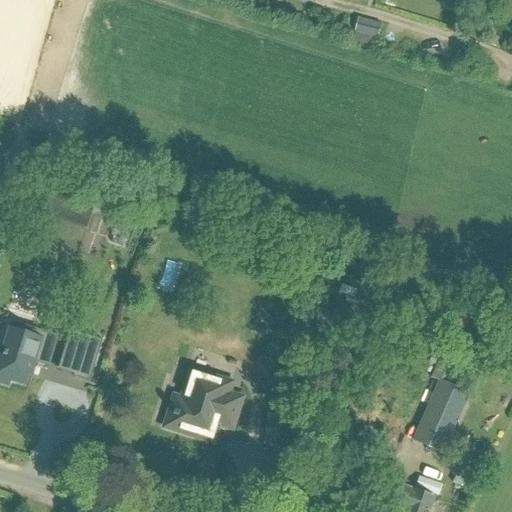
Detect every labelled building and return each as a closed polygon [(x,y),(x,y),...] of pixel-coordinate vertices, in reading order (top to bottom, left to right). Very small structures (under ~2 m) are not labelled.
[(356,19),(350,41),(376,48),(382,26),(356,19)] [(49,135),(43,149),(60,156),(66,142),(49,135)] [(326,336),(343,345),(359,314),(338,304),(331,317),(318,311),(312,324),(328,332),(326,336)] [(0,356),(0,383),(8,385),(10,380),(22,384),(25,376),(29,377),(33,364),(48,368),(48,366),(57,337),(31,329),(29,337),(9,331),(1,357),(0,356)] [(69,331),(63,349),(79,354),(72,376),(72,378),(88,383),(101,341),(69,331)] [(177,414),(172,413),(171,416),(176,418),(172,430),(196,438),(197,432),(213,437),(218,421),(228,424),(235,402),(225,399),(229,387),(194,377),(186,403),(181,401),(177,414)] [(438,382),(411,442),(441,456),(468,395),(438,382)] [(462,461),(462,463),(451,483),(471,493),(482,471),(462,461)] [(427,511),(431,500),(435,490),(424,487),(421,497),(410,493),(403,511),(427,511)]
